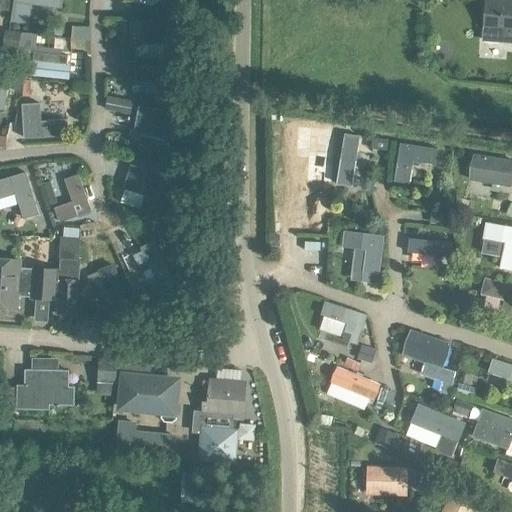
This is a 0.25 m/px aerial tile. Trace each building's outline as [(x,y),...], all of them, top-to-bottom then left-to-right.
[(0,0),(0,10),(9,11),(10,0),(0,0)] [(16,0),(13,22),(29,24),(32,4),(61,9),(62,0),(16,0)] [(511,2),(485,0),(482,42),(511,44),(511,2)] [(185,58),(185,22),(146,22),(146,46),(174,46),(174,58),(185,58)] [(54,26),(52,35),(63,37),(64,28),(54,26)] [(19,51),(18,58),(30,59),(31,53),(33,53),(34,50),(36,51),(38,35),(21,32),(19,51)] [(124,48),(124,62),(137,62),(137,57),(137,50),(137,48),(124,48)] [(67,65),(68,57),(35,53),(32,75),(69,79),(71,66),(67,65)] [(511,53),(473,53),(472,69),(499,70),(499,64),(511,64),(511,53)] [(183,68),(138,68),(138,83),(158,83),(158,95),(178,95),(178,82),(183,82),(183,68)] [(16,85),(16,93),(23,94),(24,80),(24,78),(17,77),(16,85)] [(29,97),(31,81),(24,80),(23,94),(22,96),(29,97)] [(174,97),(172,109),(184,111),(186,99),(174,97)] [(40,106),(23,106),(24,139),(67,138),(66,121),(41,122),(40,106)] [(183,117),(141,108),(136,132),(142,134),(169,138),(179,140),(183,117)] [(304,130),(302,147),(315,148),(313,177),(315,177),(314,179),(328,180),(328,178),(330,178),(333,132),(304,130)] [(373,138),(372,149),(388,151),(389,140),(373,138)] [(399,144),(394,182),(408,184),(412,162),(434,165),(436,149),(399,144)] [(468,180),(505,186),(511,187),(511,182),(511,162),(472,156),(468,180)] [(170,178),(133,166),(126,189),(163,201),(170,178)] [(180,168),(176,180),(190,184),(193,172),(180,168)] [(24,219),(39,214),(26,174),(0,182),(0,200),(17,195),(24,219)] [(61,222),(92,211),(79,177),(65,182),(73,202),(56,208),(61,222)] [(51,181),(39,185),(43,196),(54,192),(51,181)] [(432,210),(430,224),(445,226),(446,212),(432,210)] [(511,228),(486,224),(483,238),(505,243),(500,268),(511,270),(511,228)] [(64,238),(80,239),(80,229),(64,228),(64,238)] [(383,237),(344,232),(342,247),(366,250),(363,272),(378,274),(383,237)] [(270,235),(270,247),(280,247),(280,235),(270,235)] [(154,277),(137,285),(145,301),(174,286),(154,245),(141,251),(154,277)] [(0,260),(0,308),(15,310),(16,292),(31,293),(30,298),(34,298),(52,299),(52,298),(55,298),(58,299),(57,313),(61,313),(73,314),(75,314),(79,262),(62,261),(61,272),(59,271),(57,271),(54,271),(32,269),(32,274),(17,273),(18,262),(0,260)] [(446,270),(445,281),(455,282),(456,271),(446,270)] [(511,285),(484,279),(480,296),(504,301),(500,320),(511,323),(511,285)] [(367,316),(324,303),(320,316),(347,324),(341,341),(357,346),(367,316)] [(450,344),(411,331),(403,355),(442,368),(450,344)] [(362,346),(358,359),(371,364),(375,350),(362,346)] [(101,357),(97,394),(114,395),(115,381),(117,359),(101,357)] [(119,359),(117,381),(123,382),(121,407),(143,409),(146,413),(162,415),(162,419),(165,422),(173,424),(177,420),(177,416),(172,412),(175,381),(149,379),(151,362),(149,362),(119,359)] [(348,359),(344,366),(358,372),(361,364),(348,359)] [(17,386),(17,388),(16,409),(48,410),(49,405),(73,405),(73,388),(58,388),(59,371),(25,370),(24,386),(17,386)] [(444,392),(450,374),(438,370),(432,389),(444,392)] [(195,411),(193,432),(202,433),(200,460),(214,461),(216,441),(231,442),(231,431),(237,432),(242,432),(245,381),(209,379),(208,402),(202,402),(202,412),(195,411)] [(326,406),(372,420),(379,396),(333,382),(326,406)] [(459,384),(456,395),(472,399),(475,388),(459,384)] [(457,401),(453,411),(468,417),(470,418),(474,407),(457,401)] [(466,423),(418,404),(411,424),(441,436),(436,448),(435,451),(452,458),(466,423)] [(511,437),(511,420),(482,410),(472,438),(508,450),(511,437)] [(116,447),(175,453),(177,435),(136,431),(137,423),(119,421),(116,447)] [(381,428),(375,442),(391,448),(397,435),(381,428)] [(371,465),(369,490),(407,492),(408,467),(371,465)] [(425,471),(417,489),(418,492),(430,497),(439,477),(425,471)] [(455,494),(445,511),(474,511),(478,505),(455,494)] [(491,503),(486,511),(500,511),(503,508),(491,503)]
